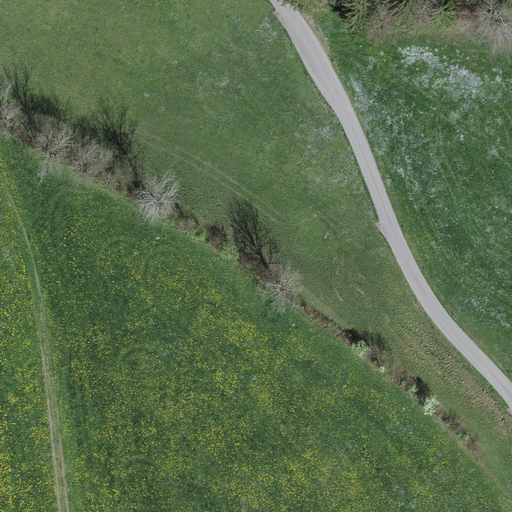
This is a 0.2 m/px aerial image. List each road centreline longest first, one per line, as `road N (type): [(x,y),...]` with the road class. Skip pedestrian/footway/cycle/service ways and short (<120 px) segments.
road 1 (track): [(291,0),(408,266),(511,395)]
road 2 (track): [(0,182),(33,269),(63,511)]
